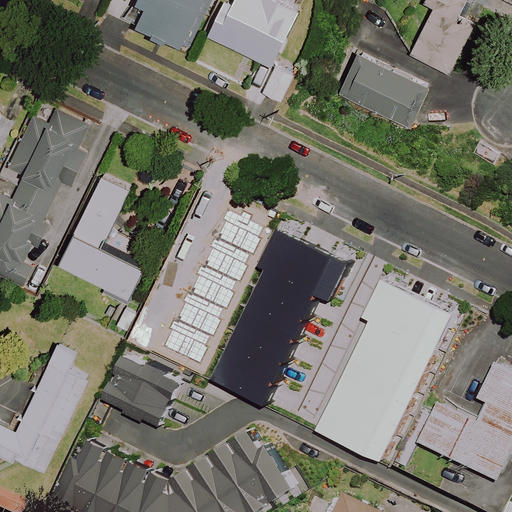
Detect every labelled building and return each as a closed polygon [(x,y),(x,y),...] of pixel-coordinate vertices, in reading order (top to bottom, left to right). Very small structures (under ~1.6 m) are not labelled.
[(203,0),(144,0),(134,22),(182,45),(203,0)] [(230,0),(230,1),(227,0),(223,0),(207,34),(271,66),(299,10),(279,0),(230,0)] [(465,0),(419,0),(436,9),(412,55),(447,74),(476,20),(459,11),(465,0)] [(354,49),(334,92),(409,127),(429,84),(354,49)] [(281,101),(292,77),(273,68),(262,92),(281,101)] [(0,252),(27,264),(62,182),(74,187),(88,154),(76,149),(87,123),(38,103),(11,166),(24,171),(15,193),(0,186),(0,252)] [(15,118),(0,111),(0,145),(2,146),(15,118)] [(77,233),(105,245),(131,186),(103,174),(77,233)] [(353,263),(281,229),(264,266),(271,269),(219,379),(274,404),(326,294),(335,299),(353,263)] [(105,245),(77,233),(64,264),(132,293),(145,263),(105,245)] [(226,302),(252,246),(228,235),(221,249),(194,236),(179,269),(201,279),(197,288),(226,302)] [(387,278),(369,316),(377,319),(323,428),(388,459),(459,312),(387,278)] [(145,315),(164,322),(177,290),(158,282),(145,315)] [(164,322),(145,315),(137,335),(161,345),(169,325),(164,322)] [(199,383),(135,353),(114,395),(177,427),(199,383)] [(104,372),(65,355),(32,429),(5,417),(0,429),(0,448),(58,474),(104,372)] [(511,472),(511,375),(500,370),(483,406),(493,411),(484,429),(443,410),(425,449),(505,488),(511,472)] [(311,432),(328,392),(303,382),(287,422),(311,432)] [(183,476),(95,432),(60,500),(82,511),(274,511),(316,485),(272,419),(183,476)] [(13,511),(18,501),(0,491),(0,511),(13,511)] [(372,511),(339,495),(330,511),(372,511)]
